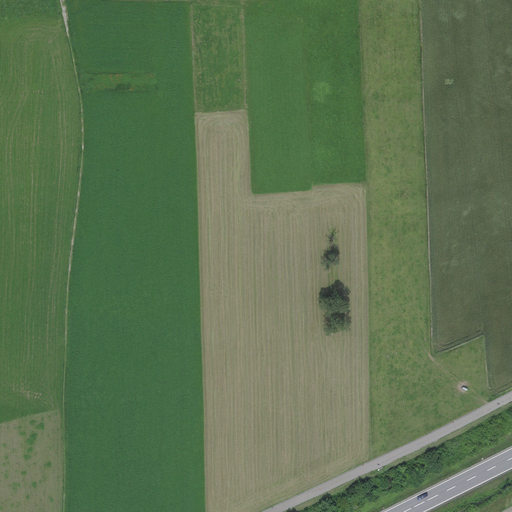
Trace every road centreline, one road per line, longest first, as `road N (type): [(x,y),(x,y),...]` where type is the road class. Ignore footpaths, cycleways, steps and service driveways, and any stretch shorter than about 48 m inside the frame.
road 1 (track): [(511,395),(273,511)]
road 2 (primary): [(511,459),(404,511)]
